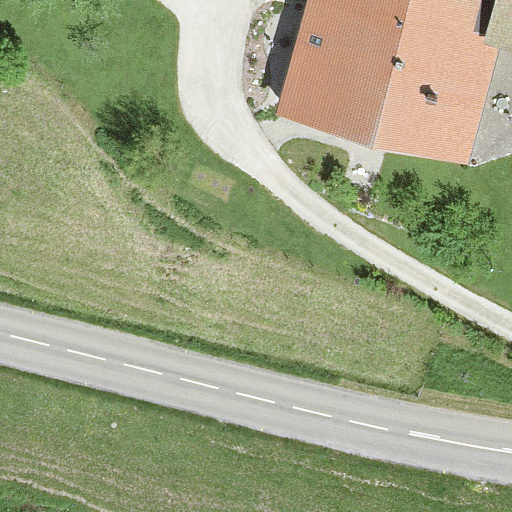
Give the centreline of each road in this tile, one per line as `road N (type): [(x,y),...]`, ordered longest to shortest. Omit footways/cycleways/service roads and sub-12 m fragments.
road 1 (tertiary): [(0,334),(302,410),(511,451)]
road 2 (track): [(511,324),(426,285),(259,164),(214,101),(212,56),(225,0)]
